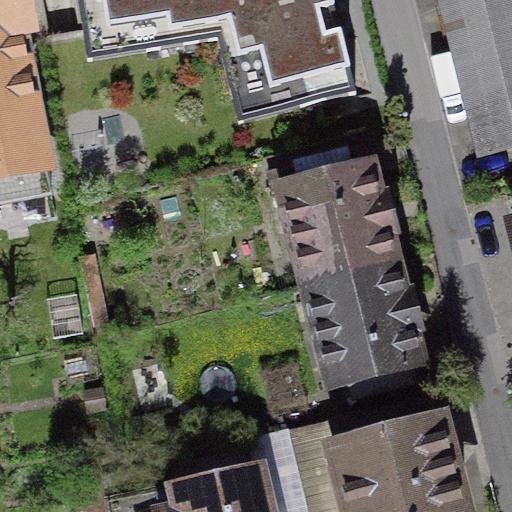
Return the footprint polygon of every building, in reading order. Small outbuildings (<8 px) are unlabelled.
[(0,0),(0,202),(50,193),(19,32),(29,30),(23,0),(0,0)] [(77,0),(87,62),(217,41),(239,125),(356,95),(331,0),(77,0)] [(511,0),(455,0),(459,15),(462,29),(453,32),(482,150),(511,142),(511,0)] [(307,288),(394,266),(386,233),(391,231),(387,216),(383,200),(378,201),(371,173),(393,167),(387,142),(345,153),(345,154),(268,173),(273,192),(282,190),(307,288)] [(403,299),(394,266),(307,288),(331,386),(351,381),(355,398),(412,384),(408,366),(419,364),(410,330),(416,329),(412,313),(408,297),(403,299)] [(338,450),(335,450),(351,511),(461,511),(445,448),(439,424),(436,424),(429,396),(330,421),(338,450)] [(171,491),(164,463),(101,480),(107,511),(308,511),(289,432),(261,439),(268,471),(257,474),(257,472),(171,491)]
